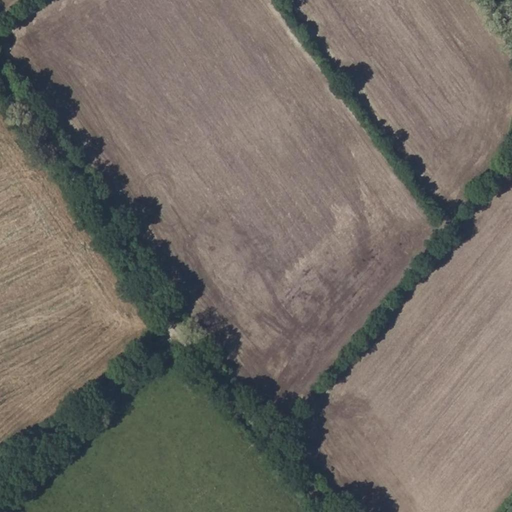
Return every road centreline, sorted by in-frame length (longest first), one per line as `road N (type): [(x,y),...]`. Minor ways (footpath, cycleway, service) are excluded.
road 1 (track): [(180,333),(60,160),(0,89)]
road 2 (track): [(0,480),(180,333)]
road 3 (track): [(326,511),(180,333)]
